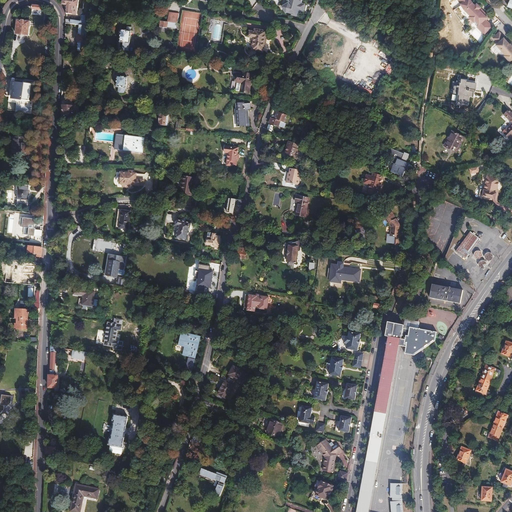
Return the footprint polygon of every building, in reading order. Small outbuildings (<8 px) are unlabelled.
[(65,13),(77,14),(77,0),(62,0),(63,5),(65,5),(65,13)] [(287,0),(285,4),(281,6),(282,11),(284,10),(288,12),(288,13),(291,15),(293,12),(294,13),(295,11),(298,5),(299,3),(300,3),(301,1),(300,1),(300,0),(287,0)] [(477,22),(484,13),(483,12),(482,13),(478,9),(480,8),(477,4),(475,6),(473,3),(470,0),(461,0),(462,1),(461,2),(465,9),(470,15),(469,16),(474,22),(475,20),(477,22)] [(167,23),(177,24),(178,15),(169,13),(168,21),(161,20),(160,26),(166,27),(167,23)] [(488,18),(484,13),(477,22),(484,30),(490,25),(485,20),(488,18)] [(87,23),(88,16),(88,14),(81,14),(80,20),(65,19),(65,23),(78,24),(82,25),(82,23),(86,23),(87,23)] [(29,22),(17,21),(15,35),(28,36),(29,22)] [(84,52),(86,23),(82,23),(82,25),(78,24),(76,51),(84,52)] [(128,51),(131,31),(121,30),(119,49),(128,51)] [(252,39),(250,52),(261,53),(263,41),(264,36),(264,35),(264,33),(253,31),(253,34),(248,33),(247,38),(252,39)] [(511,58),(511,45),(504,38),(505,37),(499,32),(493,37),(498,43),(503,48),(502,49),(506,54),(505,55),(510,60),(511,58)] [(360,47),(356,55),(353,53),(350,59),(353,61),(348,70),(353,73),(365,50),(360,47)] [(70,68),(70,60),(63,59),(62,67),(70,68)] [(241,93),(248,94),(250,75),(243,75),(243,76),(237,75),(236,83),(242,84),(241,93)] [(129,77),(120,76),(118,87),(128,88),(129,77)] [(476,91),(477,83),(468,82),(468,80),(463,80),(462,84),(461,84),(459,96),(461,96),(460,103),(469,104),(470,97),(472,97),(473,91),(476,91)] [(32,100),(33,83),(15,81),(14,90),(24,91),(23,99),(32,100)] [(243,127),(248,126),(246,109),(248,109),(248,103),(235,105),(236,111),(234,111),(235,116),(236,116),(238,127),(243,126),(243,127)] [(73,117),(73,106),(60,105),(60,116),(73,117)] [(511,112),(508,109),(503,114),(511,121),(511,124),(509,128),(508,128),(504,132),(511,138),(511,137),(511,112)] [(286,117),(273,112),(270,118),(268,124),(283,129),(285,124),(284,123),(286,117)] [(160,124),(167,124),(169,113),(162,113),(160,124)] [(188,129),(183,126),(184,118),(179,118),(178,122),(177,131),(187,132),(195,132),(196,127),(188,126),(188,129)] [(114,134),(97,132),(96,140),(114,142),(114,134)] [(462,137),(452,132),(444,146),(455,151),(462,137)] [(143,153),(145,137),(118,134),(116,150),(143,153)] [(36,148),(35,145),(34,145),(35,141),(31,141),(30,138),(29,139),(16,137),(14,153),(27,155),(36,148)] [(297,149),(298,145),(287,142),(285,146),(286,147),(284,156),(296,159),(298,150),(297,149)] [(237,155),(238,149),(220,147),(220,153),(224,154),(222,167),(232,168),(232,166),(236,167),(237,161),(238,161),(239,155),(237,155)] [(398,164),(394,173),(402,176),(406,168),(403,167),(405,162),(393,156),(391,161),(398,164)] [(387,170),(394,173),(398,164),(391,161),(387,170)] [(283,183),(296,186),(299,171),(287,169),(287,174),(286,176),(285,176),(283,183)] [(129,184),(140,185),(141,180),(133,179),(134,173),(130,173),(131,171),(126,170),(126,172),(118,172),(118,177),(117,177),(116,177),(115,178),(115,179),(114,180),(115,181),(115,183),(117,183),(119,183),(119,186),(126,186),(126,184),(129,184)] [(380,184),(381,184),(384,176),(373,172),(372,176),(367,175),(364,183),(371,186),(368,193),(377,196),(379,192),(380,192),(381,187),(380,187),(380,184)] [(483,195),(497,199),(499,200),(502,191),(505,178),(493,175),(489,190),(485,189),(483,195)] [(193,178),(183,177),(181,186),(182,186),(180,195),(190,197),(193,178)] [(27,190),(27,184),(17,183),(15,198),(19,198),(19,199),(21,199),(21,198),(26,199),(26,195),(27,194),(27,191),(27,190)] [(499,205),(506,209),(507,206),(502,203),(501,201),(503,191),(502,191),(499,200),(497,199),(499,205)] [(308,198),(296,195),(295,201),(298,202),(296,215),(305,217),(308,198)] [(241,206),(242,201),(236,199),(236,200),(229,199),(227,213),(233,214),(235,204),(241,206)] [(127,231),(129,213),(120,212),(118,230),(127,231)] [(392,236),(399,237),(399,236),(398,236),(398,232),(400,232),(401,226),(399,226),(392,213),(381,218),(385,225),(388,224),(390,227),(389,236),(392,236)] [(31,227),(32,222),(33,222),(33,218),(19,217),(18,227),(23,227),(22,234),(33,235),(34,227),(31,227)] [(188,242),(190,225),(176,223),(175,229),(179,229),(177,241),(188,242)] [(364,227),(356,227),(355,238),(363,238),(364,227)] [(327,232),(319,236),(322,244),(330,240),(327,232)] [(465,259),(480,239),(471,232),(456,252),(465,259)] [(220,237),(210,235),(208,245),(219,247),(220,237)] [(398,245),(399,237),(392,236),(391,245),(398,245)] [(287,245),(286,247),(288,248),(288,249),(288,251),(285,252),(285,255),(286,257),(287,257),(286,262),(296,263),(297,249),(299,248),(300,242),(287,245)] [(41,257),(42,247),(18,245),(17,252),(37,254),(36,257),(41,257)] [(245,259),(247,251),(238,250),(236,257),(245,259)] [(474,253),(474,254),(474,256),(474,257),(475,259),(476,259),(477,260),(478,260),(480,259),(481,258),(482,256),(482,254),(481,253),(480,252),(479,251),(477,251),(476,252),(474,253)] [(490,252),(488,252),(487,253),(486,255),(485,256),(485,257),(486,259),(488,260),(489,261),(490,261),(492,260),(493,259),(494,258),(494,257),(494,255),(493,254),(492,253),(490,252)] [(124,273),(126,259),(109,257),(107,276),(117,278),(116,286),(125,288),(126,279),(122,279),(123,273),(124,273)] [(482,261),(481,261),(479,262),(479,264),(479,265),(479,267),(480,268),(481,269),(482,269),(484,269),(485,269),(486,268),(487,267),(487,265),(487,263),(486,262),(485,261),(484,261),(482,261)] [(210,288),(212,273),(207,271),(208,263),(201,262),(197,286),(196,292),(204,293),(205,287),(210,288)] [(354,268),(337,264),(335,273),(352,277),(354,268)] [(461,289),(431,284),(428,298),(459,303),(461,289)] [(90,308),(92,293),(83,291),(81,305),(86,306),(85,308),(90,308)] [(249,299),(245,299),(243,309),(255,311),(256,307),(267,309),(267,305),(254,303),(255,296),(250,295),(249,299)] [(254,303),(267,305),(269,298),(262,297),(255,296),(254,303)] [(26,330),(27,311),(17,310),(16,330),(26,330)] [(398,337),(402,328),(403,325),(389,322),(387,333),(398,337)] [(115,342),(117,331),(120,331),(121,326),(108,324),(104,346),(114,347),(113,349),(121,351),(122,343),(115,342)] [(358,499),(356,511),(368,511),(399,344),(406,345),(405,354),(415,356),(435,342),(436,332),(409,327),(409,330),(402,328),(398,337),(387,333),(387,336),(388,337),(387,341),(387,344),(382,373),(381,376),(371,431),(370,434),(359,497),(358,499)] [(360,340),(361,334),(349,332),(349,337),(346,337),(344,344),(347,344),(346,349),(358,351),(359,346),(360,346),(361,340),(360,340)] [(196,343),(198,337),(192,336),(192,337),(181,334),(179,345),(185,347),(184,349),(185,349),(183,355),(188,356),(187,357),(193,358),(194,358),(195,355),(196,355),(198,347),(197,347),(198,344),(196,343)] [(511,354),(511,352),(511,343),(506,341),(501,354),(511,358),(511,354)] [(55,374),(56,353),(58,354),(63,354),(64,353),(65,350),(50,347),(48,387),(57,388),(58,387),(58,376),(52,376),(52,374),(55,374)] [(363,354),(356,352),(353,367),(361,368),(363,354)] [(343,366),(344,360),(332,358),(329,374),(340,376),(342,370),(343,370),(343,366)] [(485,365),(480,378),(490,381),(494,372),(498,373),(499,370),(485,365)] [(222,373),(221,375),(232,382),(233,379),(239,382),(244,374),(231,367),(227,375),(222,373)] [(232,382),(221,375),(219,379),(223,382),(221,385),(220,385),(219,386),(217,389),(217,390),(218,391),(216,394),(224,399),(232,386),(230,385),(232,382)] [(490,381),(480,378),(475,391),(489,396),(490,393),(486,391),(490,381)] [(329,383),(318,381),(314,398),(326,401),(327,395),(328,395),(329,390),(328,390),(329,383)] [(357,386),(347,384),(344,398),(355,400),(357,386)] [(0,404),(0,412),(3,411),(4,406),(7,406),(10,403),(12,396),(2,395),(0,404)] [(201,398),(200,404),(208,407),(210,402),(201,398)] [(311,411),(312,408),(301,407),(298,422),(313,425),(314,418),(310,417),(311,414),(312,411),(311,411)] [(498,411),(493,424),(502,428),(506,418),(510,419),(511,417),(498,411)] [(122,441),(127,418),(114,416),(112,424),(114,424),(110,439),(122,441)] [(351,419),(341,417),(339,431),(349,433),(351,419)] [(279,428),(280,424),(274,421),(273,424),(270,423),(268,428),(274,430),(276,427),(279,428)] [(325,425),(317,423),(316,431),(323,433),(325,425)] [(283,425),(280,424),(279,428),(276,427),(274,430),(268,428),(266,433),(278,438),(283,425)] [(502,428),(493,424),(488,437),(494,440),(493,444),(495,445),(502,428)] [(121,448),(122,441),(110,439),(109,439),(107,445),(121,448)] [(322,471),(327,471),(329,468),(333,469),(335,459),(333,459),(334,455),(340,450),(335,443),(329,447),(324,440),(315,446),(318,451),(319,450),(324,458),(322,471)] [(464,467),(471,450),(461,447),(456,460),(462,462),(461,466),(464,467)] [(204,470),(201,469),(199,474),(215,480),(216,479),(217,475),(211,473),(204,470)] [(510,486),(511,481),(511,471),(506,469),(501,482),(510,486)] [(341,471),(338,480),(347,482),(349,473),(341,471)] [(333,486),(321,482),(317,481),(310,498),(320,502),(321,498),(327,500),(328,497),(329,497),(333,486)] [(403,511),(402,499),(403,484),(391,483),(390,497),(391,497),(392,501),(390,501),(391,511),(403,511)] [(99,491),(76,486),(70,511),(72,511),(80,511),(83,497),(97,500),(99,491)] [(481,501),(491,501),(492,488),(482,487),(481,501)]
